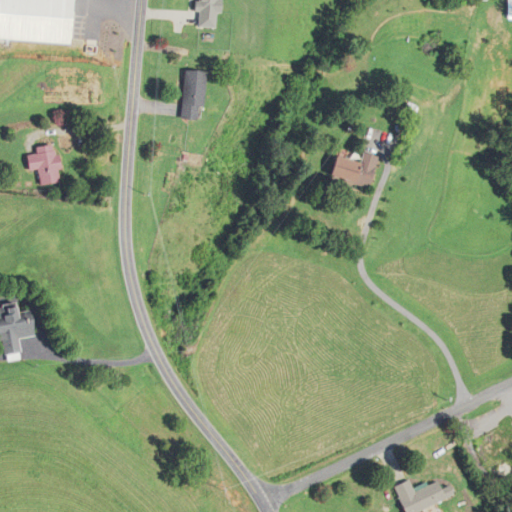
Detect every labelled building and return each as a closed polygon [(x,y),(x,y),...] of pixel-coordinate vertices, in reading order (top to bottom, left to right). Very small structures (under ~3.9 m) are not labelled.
[(75,20),(85,20),(85,0),(75,0),(75,20)] [(221,28),(221,0),(199,0),(199,12),(203,12),(202,27),(221,28)] [(179,119),(200,119),(201,71),(181,70),(179,119)] [(57,183),(54,145),(31,147),(32,154),(23,155),(24,171),(36,170),(38,185),(57,183)] [(375,156),(360,153),(358,163),(330,156),(325,177),(368,187),(375,156)] [(23,305),(0,308),(0,351),(1,355),(18,352),(16,339),(28,336),(23,305)] [(496,484),(511,476),(511,424),(510,421),(473,440),(496,484)] [(414,490),(409,479),(394,485),(404,511),(414,511),(454,496),(449,485),(440,488),(437,481),(414,490)]
